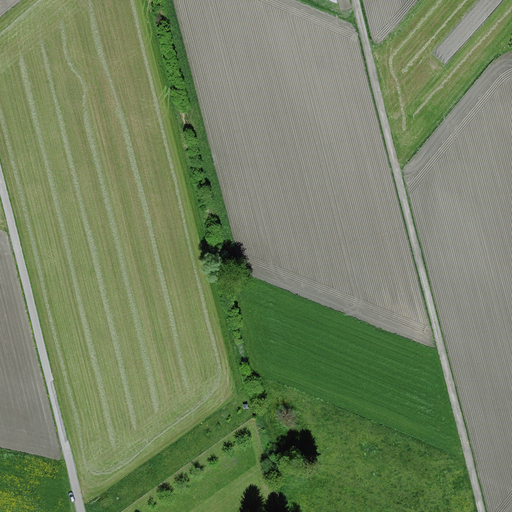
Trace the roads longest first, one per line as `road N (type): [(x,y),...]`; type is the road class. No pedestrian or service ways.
road 1 (track): [(355,0),(483,511)]
road 2 (track): [(0,170),(83,511)]
